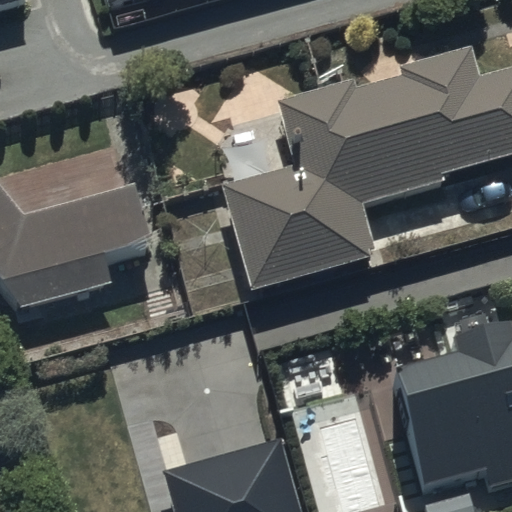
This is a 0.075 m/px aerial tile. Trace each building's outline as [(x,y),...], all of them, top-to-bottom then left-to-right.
[(26,0),(0,0),(0,10),(28,3),(26,0)] [(145,20),(212,0),(99,0),(106,22),(143,11),(145,20)] [(511,149),(511,61),(473,73),(465,43),(392,63),(395,72),(352,84),(349,74),(269,96),(287,163),(218,182),(246,285),(369,251),(355,200),(438,178),(436,170),(511,149)] [(0,298),(18,320),(108,296),(100,267),(146,255),(131,197),(97,206),(92,185),(60,193),(65,213),(21,225),(0,202),(0,298)] [(454,343),(389,359),(427,511),(469,511),(460,476),(485,469),(488,478),(511,472),(511,328),(511,329),(508,318),(451,332),(454,343)] [(298,511),(279,436),(161,467),(173,511),(298,511)]
